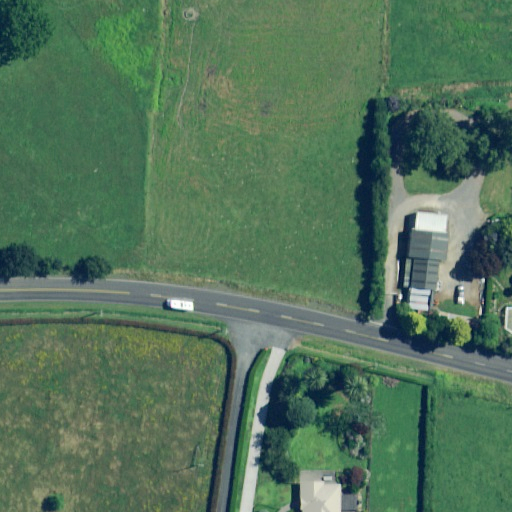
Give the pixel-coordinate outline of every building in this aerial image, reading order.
[(441,215),(416,213),(414,229),(407,229),(405,258),(442,261),(444,233),(440,233),(441,215)] [(433,267),(402,264),(400,288),(405,288),(403,309),(430,311),(433,267)] [(511,325),(511,307),(504,308),(503,325),(511,325)] [(338,493),(338,484),(296,484),(296,495),(299,495),(298,511),(337,511),(338,493)] [(338,493),(337,511),(358,511),(359,493),(338,493)]
